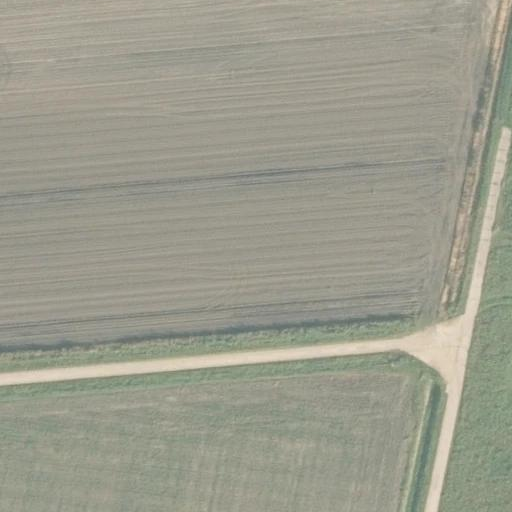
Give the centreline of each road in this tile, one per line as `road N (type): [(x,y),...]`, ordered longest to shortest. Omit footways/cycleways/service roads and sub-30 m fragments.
road 1 (track): [(0,379),(465,338)]
road 2 (track): [(430,511),(507,128)]
